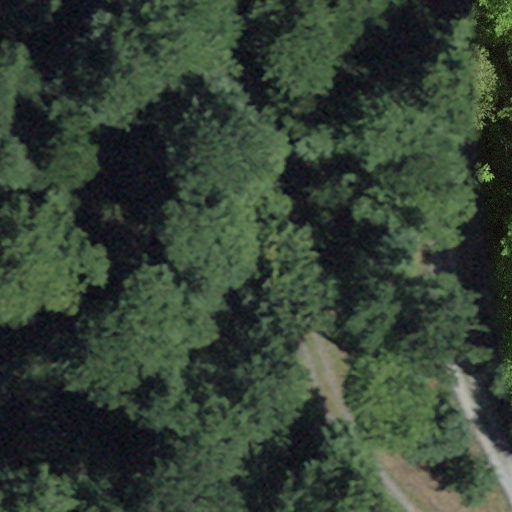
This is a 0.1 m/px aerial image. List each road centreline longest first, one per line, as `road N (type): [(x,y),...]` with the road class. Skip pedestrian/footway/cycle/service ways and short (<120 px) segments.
road 1 (track): [(399,511),(331,393),(213,0)]
road 2 (track): [(484,0),(463,245),(465,341),(481,421),(511,477)]
